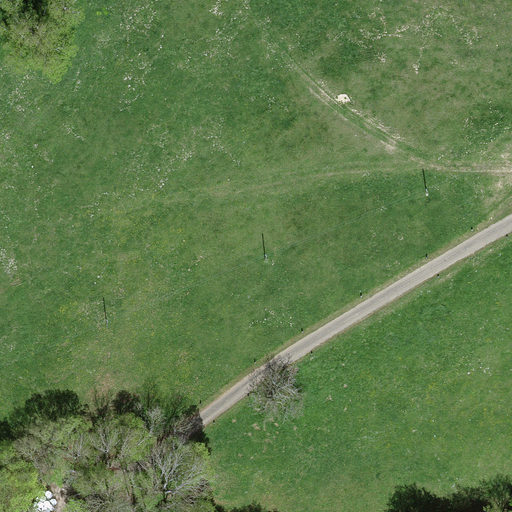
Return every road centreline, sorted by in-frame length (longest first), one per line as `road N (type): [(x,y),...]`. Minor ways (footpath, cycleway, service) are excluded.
road 1 (track): [(66,511),(272,363),(511,221)]
road 2 (track): [(511,170),(422,162),(339,111),(293,68),(248,0)]
road 3 (track): [(422,162),(231,188)]
